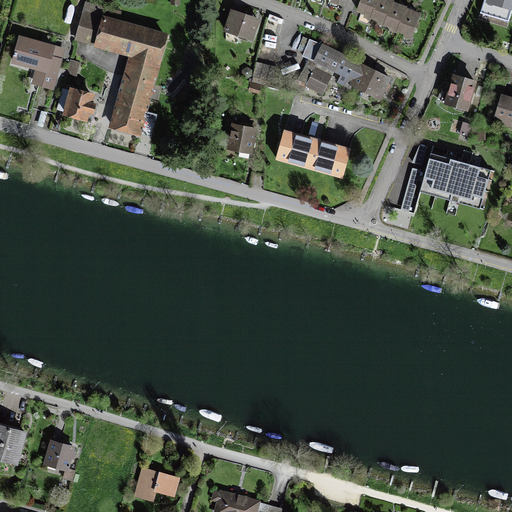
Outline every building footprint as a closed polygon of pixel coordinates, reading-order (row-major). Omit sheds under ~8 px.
[(375,0),(358,0),(353,13),(367,20),(375,0)] [(393,0),(375,0),(367,20),(381,26),(393,0)] [(408,6),(394,0),(393,0),(381,26),(396,33),(408,6)] [(511,6),(511,0),(486,0),(482,13),(508,21),(511,6)] [(422,13),(408,6),(396,33),(410,39),(422,13)] [(82,40),(130,53),(159,61),(167,32),(89,11),(82,40)] [(264,20),(235,11),(228,33),(256,42),(264,20)] [(63,48),(20,36),(13,62),(36,68),(32,81),(53,87),(63,48)] [(392,79),(309,37),(300,56),(339,75),(335,84),(344,88),(346,84),(381,101),(392,79)] [(139,132),(159,61),(130,53),(110,124),(139,132)] [(81,63),(71,60),(68,73),(77,76),(81,63)] [(330,75),(313,67),(304,86),(321,94),(330,75)] [(476,83),(454,76),(446,102),(467,109),(476,83)] [(93,91),(70,85),(63,113),(87,119),(89,111),(92,112),(95,101),(91,100),(93,91)] [(511,95),(504,93),(497,121),(511,125),(511,95)] [(22,102),(15,100),(11,114),(17,116),(22,102)] [(254,129),(232,125),(228,151),(250,155),(254,129)] [(351,148),(285,130),(278,158),(343,176),(351,148)] [(450,163),(433,157),(425,176),(443,183),(450,163)] [(483,171),(454,163),(447,188),(476,196),(483,171)] [(32,430),(0,422),(0,458),(24,464),(32,430)] [(79,447),(54,440),(47,465),(68,470),(65,481),(75,484),(78,472),(73,471),(79,447)] [(183,478),(144,467),(135,497),(156,503),(159,493),(177,498),(183,478)] [(246,497),(235,494),(234,496),(215,491),(212,499),(219,501),(215,511),(272,511),(268,511),(269,505),(245,498),(246,497)]
